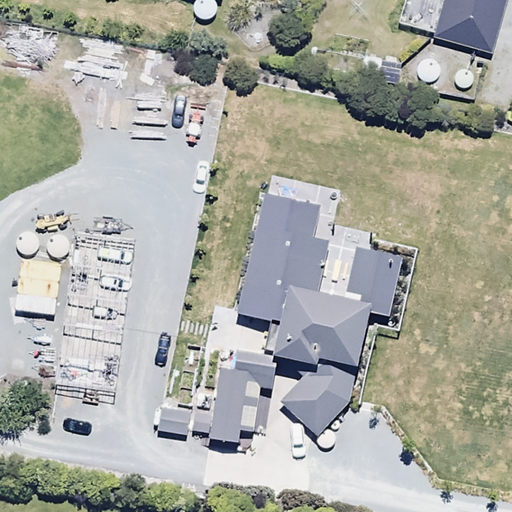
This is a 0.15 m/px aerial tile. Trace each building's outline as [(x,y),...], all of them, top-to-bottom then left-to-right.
[(508,0),(450,0),(439,41),(493,56),(508,0)] [(406,66),(381,62),(377,85),(402,89),(406,66)] [(335,419),(359,392),(368,348),(374,316),(393,320),(404,263),(360,254),(351,305),(321,299),(331,247),(316,244),(323,209),(237,193),(213,313),(285,327),(278,363),(293,366),(307,381),(286,405),(321,436),(335,419)] [(138,247),(81,240),(63,390),(119,397),(138,247)] [(280,363),(228,355),(215,443),(242,447),(244,430),(258,432),(264,391),(276,393),(280,363)] [(211,414),(163,413),(163,436),(211,437),(211,414)]
